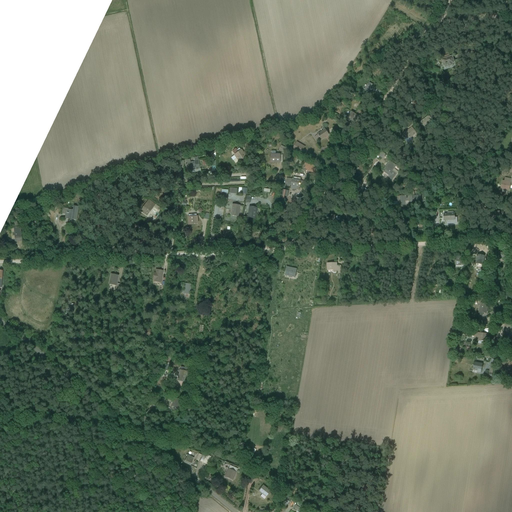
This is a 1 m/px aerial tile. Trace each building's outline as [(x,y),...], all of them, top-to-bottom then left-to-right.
[(437,63),(449,71),(456,60),(444,52),(437,63)] [(346,118),(353,122),(357,115),(350,111),(346,118)] [(425,125),(436,126),(436,117),(425,117),(425,125)] [(407,146),(417,136),(410,128),(399,137),(407,146)] [(319,142),(328,135),(324,129),(315,136),(319,142)] [(291,149),(302,155),(306,147),(295,141),(291,149)] [(232,166),(241,166),(240,154),(232,154),(232,166)] [(269,162),(279,163),(280,154),(269,154),(269,162)] [(190,175),(200,174),(197,159),(188,161),(190,175)] [(380,173),(390,181),(399,168),(389,161),(380,173)] [(284,186),(300,187),(300,178),(284,177),(284,186)] [(500,190),(511,190),(511,181),(500,181),(500,190)] [(287,193),(285,193),(284,199),(291,200),(292,191),(287,190),(287,193)] [(399,211),(409,210),(407,196),(397,197),(399,211)] [(153,220),(162,206),(149,198),(140,211),(153,220)] [(64,220),(76,220),(77,206),(65,206),(64,220)] [(248,218),(256,219),(258,207),(249,206),(248,218)] [(490,221),(501,221),(501,211),(489,211),(490,221)] [(444,225),(457,224),(457,213),(443,213),(444,225)] [(188,226),(196,226),(196,216),(187,216),(188,226)] [(11,239),(20,239),(21,225),(12,225),(11,239)] [(464,265),(464,256),(455,256),(455,265),(464,265)] [(327,273),(341,273),(341,262),(327,262),(327,273)] [(299,276),(299,267),(288,267),(288,276),(299,276)] [(152,281),(162,283),(163,272),(153,270),(152,281)] [(107,284),(118,286),(119,274),(108,273),(107,284)] [(182,294),(190,295),(192,283),(184,282),(182,294)] [(482,315),(483,313),(486,314),(487,304),(480,303),(478,315),(482,315)] [(474,340),(487,342),(488,334),(476,332),(474,340)] [(477,373),(480,373),(481,363),(471,362),(471,370),(477,370),(477,373)] [(171,407),(183,409),(184,400),(172,398),(171,407)] [(182,461),(189,465),(194,456),(187,452),(182,461)] [(211,465),(213,458),(205,455),(202,462),(211,465)] [(223,478),(231,481),(237,469),(229,465),(223,478)] [(258,491),(265,497),(269,492),(262,485),(258,491)]
